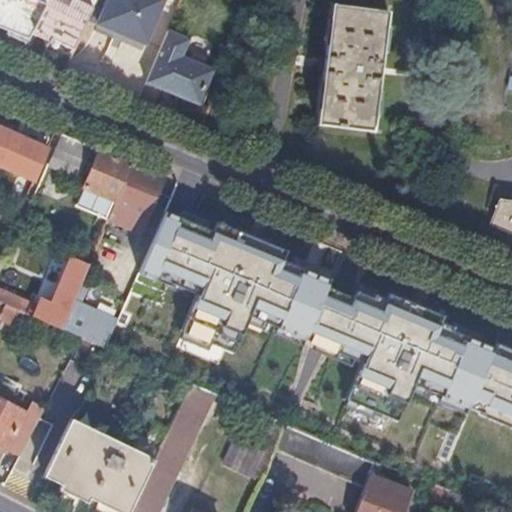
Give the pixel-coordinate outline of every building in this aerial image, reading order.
[(52,40),(73,50),(88,21),(94,10),(74,0),(72,0),(48,0),(31,34),(50,43),(52,40)] [(166,1),(163,0),(98,0),(94,10),(88,21),(145,47),(166,1)] [(388,13),(333,7),(326,64),(319,126),(374,132),(388,13)] [(188,41),(168,33),(138,103),(154,109),(162,91),(199,105),(213,71),(208,70),(206,62),(194,57),(186,61),(181,59),(188,41)] [(0,163),(14,133),(0,126),(0,163)] [(0,165),(34,180),(48,147),(14,133),(0,163),(0,165)] [(86,149),(88,143),(64,134),(51,165),(78,177),(88,155),(86,149)] [(117,201),(134,162),(100,148),(84,187),(117,201)] [(141,233),(165,175),(155,171),(134,162),(117,201),(109,219),(141,233)] [(76,205),(109,219),(117,201),(84,187),(76,205)] [(511,203),(502,202),(491,227),(511,235),(511,203)] [(511,433),(511,353),(488,344),(486,350),(430,327),(432,320),(379,298),(376,305),(274,262),(277,255),(255,245),(254,249),(225,236),(226,233),(204,224),(201,232),(162,215),(136,275),(184,295),(170,329),(232,355),(246,321),(352,366),(337,399),(395,423),(409,390),(511,433)] [(74,300),(90,265),(71,257),(51,302),(43,299),(40,307),(0,289),(0,300),(6,303),(26,312),(62,328),(74,300)] [(62,328),(76,335),(90,340),(102,312),(74,300),(62,328)] [(6,303),(0,314),(0,316),(19,326),(26,312),(6,303)] [(106,348),(118,319),(102,312),(90,340),(106,348)] [(159,511),(218,397),(215,396),(191,385),(155,460),(152,465),(128,511),(159,511)] [(4,449),(17,456),(41,407),(30,401),(24,411),(0,398),(0,448),(3,451),(4,449)] [(152,465),(155,460),(70,419),(68,423),(152,465)] [(90,493),(128,511),(152,465),(68,423),(44,471),(61,480),(59,484),(57,488),(85,502),(87,498),(90,493)] [(283,425),(273,450),(364,488),(373,463),(297,431),(283,425)] [(373,463),(364,488),(354,511),(403,511),(411,493),(378,479),(382,467),(373,463)] [(42,476),(59,484),(61,480),(44,471),(42,476)] [(430,485),(422,508),(432,511),(441,511),(449,492),(430,485)] [(87,498),(116,511),(128,511),(90,493),(87,498)]
